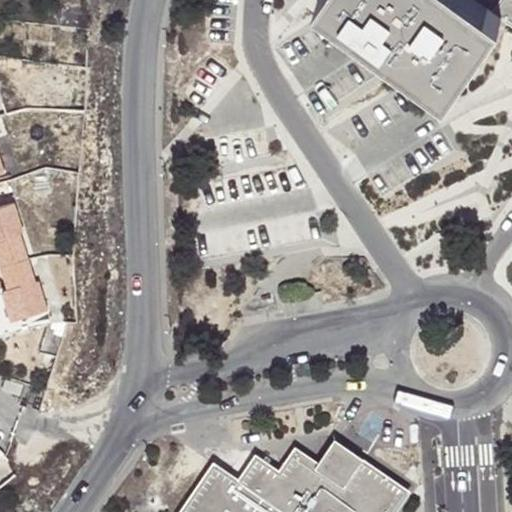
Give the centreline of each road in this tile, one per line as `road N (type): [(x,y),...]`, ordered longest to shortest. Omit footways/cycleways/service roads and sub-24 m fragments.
road 1 (residential): [(142,375),(139,72),(149,0)]
road 2 (residential): [(256,0),(257,60),(419,303)]
road 3 (residential): [(117,445),(177,414),(408,382)]
road 4 (residential): [(404,320),(204,372),(142,375)]
road 5 (residential): [(511,354),(500,313),(484,299),(440,292),(419,303)]
road 6 (residential): [(0,415),(17,423),(130,419)]
